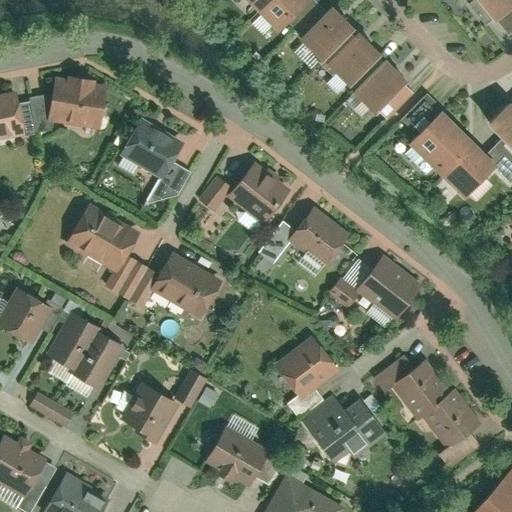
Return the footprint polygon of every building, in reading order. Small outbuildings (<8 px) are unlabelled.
[(247,0),(256,8),(264,0),(247,0)] [(264,0),(256,8),(279,31),(309,0),(264,0)] [(511,5),(511,0),(468,0),(487,24),(511,5)] [(357,31),(333,5),(296,40),(321,65),(357,31)] [(381,56),(357,31),(321,65),(345,91),(381,56)] [(406,82),(381,56),(345,91),(369,116),(406,82)] [(57,79),(52,125),(101,130),(105,84),(57,79)] [(0,140),(27,135),(17,91),(0,94),(0,140)] [(511,99),(486,126),(511,151),(511,99)] [(470,140),(443,113),(410,147),(437,173),(470,140)] [(141,121),(120,155),(163,181),(183,146),(141,121)] [(497,167),(470,140),(437,173),(464,200),(497,167)] [(250,166),(227,196),(264,225),(287,194),(250,166)] [(85,206),(66,245),(121,272),(140,233),(85,206)] [(310,210),(290,240),(330,267),(350,237),(310,210)] [(170,256),(153,291),(203,317),(221,283),(170,256)] [(357,291),(395,317),(417,284),(379,259),(357,291)] [(18,288),(0,319),(0,328),(23,342),(45,304),(18,288)] [(359,294),(352,304),(364,313),(371,303),(359,294)] [(68,368),(94,326),(72,313),(46,355),(68,368)] [(90,382),(116,339),(94,326),(68,368),(90,382)] [(312,336),(275,365),(302,401),(340,372),(312,336)] [(413,361),(382,383),(413,426),(421,420),(443,449),(471,429),(445,394),(440,398),(413,361)] [(172,396),(191,406),(207,378),(188,368),(172,396)] [(146,379),(121,417),(154,438),(179,401),(146,379)] [(210,407),(218,394),(206,387),(198,400),(210,407)] [(35,392),(28,408),(67,425),(74,409),(35,392)] [(387,435),(364,399),(347,409),(341,401),(308,422),(337,467),(387,435)] [(269,449),(225,425),(205,461),(249,485),(269,449)] [(0,435),(0,481),(26,495),(45,458),(0,435)] [(511,511),(511,467),(472,511),(511,511)] [(64,473),(43,511),(45,511),(102,511),(110,499),(64,473)] [(338,511),(342,506),(284,476),(266,511),(338,511)]
